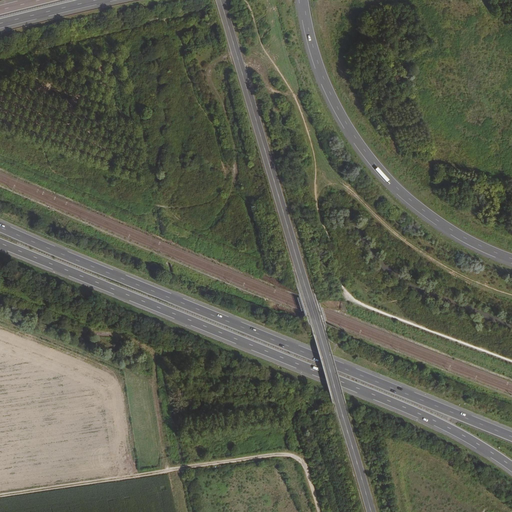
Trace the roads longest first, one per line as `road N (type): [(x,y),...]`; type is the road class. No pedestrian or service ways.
road 1 (track): [(511,361),(343,292),(262,67),(223,59),(208,73),(236,151),(235,180)]
road 2 (motorway): [(0,243),(434,420),(511,467)]
road 3 (motorway): [(511,435),(0,226)]
road 4 (tertiary): [(371,511),(220,0)]
road 5 (track): [(0,495),(285,454),(301,460),(316,511)]
road 6 (motorway): [(303,0),(321,75),(371,161),(445,227),(511,259)]
